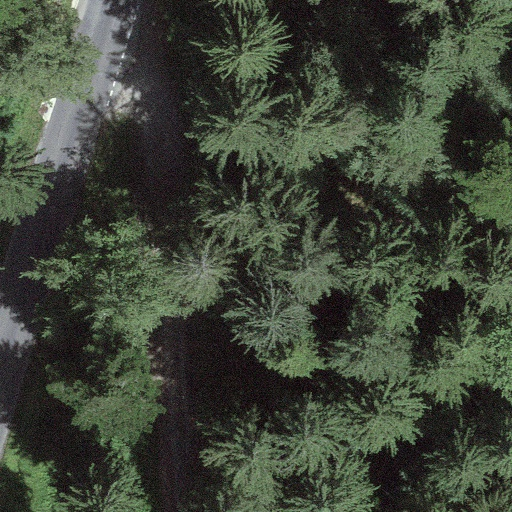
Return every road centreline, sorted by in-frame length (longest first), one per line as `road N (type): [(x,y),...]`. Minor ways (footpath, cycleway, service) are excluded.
road 1 (tertiary): [(124,0),(0,383)]
road 2 (track): [(79,148),(115,216),(146,413),(145,511)]
